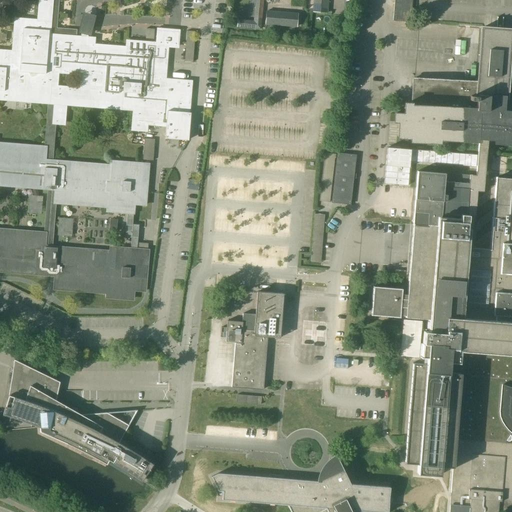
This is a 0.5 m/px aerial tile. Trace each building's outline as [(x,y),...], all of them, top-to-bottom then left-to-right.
[(40,0),(38,21),(16,19),(13,52),(0,51),(0,99),(49,103),(45,148),(0,144),(0,270),(54,275),(53,288),(106,292),(106,297),(133,299),(134,291),(145,291),(148,251),(147,251),(148,244),(138,243),(139,226),(133,225),(134,206),(145,207),(148,166),(110,163),(110,167),(51,163),(54,124),(62,125),(63,111),(62,110),(62,103),(133,109),(132,129),(146,130),(146,123),(165,125),(164,138),(187,140),(189,113),(187,113),(190,82),(163,80),(166,46),(177,47),(178,32),(157,30),(156,44),(126,42),(125,49),(93,46),(94,39),(74,38),(75,31),(55,29),(57,0),(40,0)] [(263,0),(255,0),(254,15),(262,16),(263,0)] [(314,0),(313,12),(326,13),(327,0),(314,0)] [(394,0),(393,22),(411,23),(412,0),(394,0)] [(299,27),(299,11),(266,11),(266,26),(299,27)] [(477,166),(477,167),(476,175),(470,175),(445,173),(417,171),(413,224),(408,294),(403,294),(401,294),(402,291),(402,289),(387,288),(373,287),(371,316),(400,318),(400,315),(405,316),(404,329),(403,338),(401,338),(401,346),(400,355),(409,356),(418,357),(418,355),(419,355),(419,356),(426,357),(425,363),(412,362),(405,463),(418,464),(417,473),(440,474),(441,465),(453,466),(450,506),(449,511),(497,511),(498,510),(505,511),(511,511),(511,509),(511,442),(505,441),(506,439),(507,441),(509,441),(511,441),(511,439),(511,435),(510,434),(511,432),(511,177),(510,178),(496,177),(493,213),(490,250),(472,248),(475,220),(477,192),(484,192),(484,184),(485,176),(486,176),(488,154),(489,138),(496,139),(496,142),(511,143),(511,111),(506,111),(511,44),(511,32),(511,29),(503,29),(504,17),(503,17),(503,20),(498,20),(498,17),(497,23),(497,29),(484,28),(482,27),(480,55),(478,82),(416,78),(414,104),(405,103),(404,113),(395,113),(394,121),(400,121),(399,136),(413,137),(412,140),(440,142),(440,138),(479,141),(478,155),(387,148),(384,183),(385,183),(409,185),(409,174),(410,162),(442,164),(474,167),(474,166),(477,166)] [(146,39),(156,40),(157,28),(147,28),(146,39)] [(194,61),(195,31),(187,30),(186,60),(194,61)] [(154,160),(155,138),(145,138),(144,159),(154,160)] [(355,155),(337,153),(332,203),(350,205),(355,155)] [(315,213),(313,256),(323,257),(325,213),(315,213)] [(257,291),(255,323),(227,321),(225,342),(235,342),(232,387),(263,389),(267,337),(280,338),(284,293),(257,291)] [(132,474),(141,481),(153,464),(147,460),(142,457),(133,451),(126,447),(118,442),(137,410),(76,415),(75,409),(77,409),(77,408),(76,408),(75,408),(73,408),(72,408),(70,409),(55,400),(60,382),(14,359),(8,395),(2,414),(12,417),(21,420),(36,419),(36,425),(39,424),(40,428),(40,432),(46,435),(54,438),(61,441),(69,445),(74,447),(82,451),(89,455),(97,459),(106,464),(109,460),(117,465),(124,470),(132,474)] [(257,403),(257,395),(237,394),(237,403),(257,403)] [(370,511),(387,511),(389,487),(350,484),(336,455),(335,455),(342,469),(317,481),(218,473),(211,476),(218,491),(222,491),(221,500),(287,505),(290,511),(319,511),(332,506),(335,511),(353,511),(370,511)]
